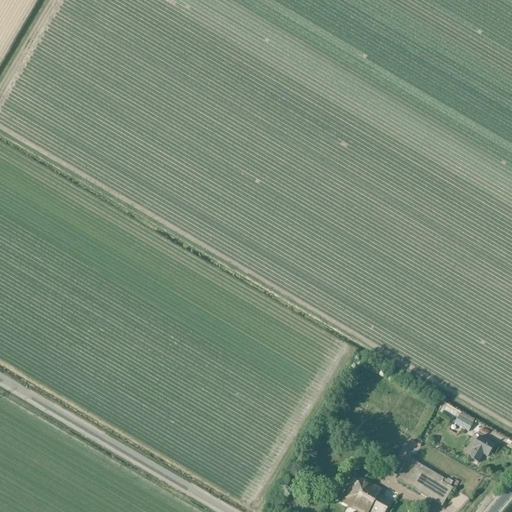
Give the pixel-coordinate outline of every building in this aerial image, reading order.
[(444,405),(439,413),(447,417),(452,409),(444,405)] [(455,425),(469,433),(473,425),(472,424),(475,421),(462,413),(455,425)] [(488,458),(495,446),(479,437),(467,459),(478,465),(483,455),(488,458)] [(395,481),(442,508),(453,489),(451,488),(453,482),(448,480),(447,481),(408,459),(395,481)] [(382,491),(356,475),(340,501),(358,511),(369,511),(370,511),(372,511),(385,511),(391,503),(378,497),(382,491)]
